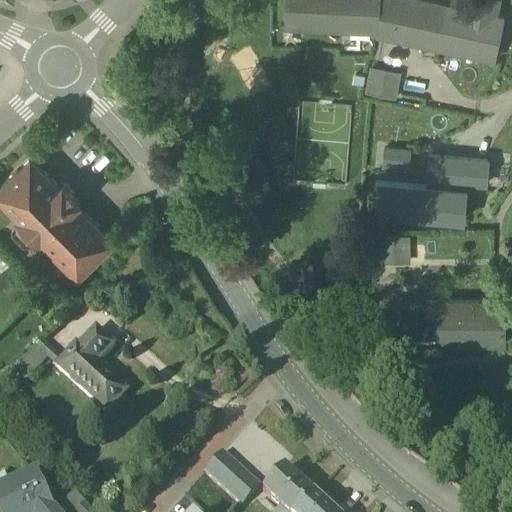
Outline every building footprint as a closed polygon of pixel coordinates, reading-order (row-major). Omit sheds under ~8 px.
[(378,33),(379,28),(379,0),(284,0),(284,28),(349,31),(348,32),(376,32),(378,33)] [(467,0),(465,10),(418,0),(379,0),(379,28),(391,31),(389,39),(400,41),(400,42),(430,48),(430,47),(494,60),(503,17),(495,16),(498,0),(467,0)] [(378,33),(376,32),(376,36),(389,39),(391,31),(379,28),(378,33)] [(366,94),(394,100),(398,76),(370,71),(366,94)] [(378,148),(379,163),(407,162),(406,148),(378,148)] [(488,162),(428,157),(426,188),(375,184),(373,214),(463,221),(466,183),(486,185),(488,162)] [(41,241),(75,275),(84,266),(86,269),(113,241),(76,204),(80,200),(63,182),(59,186),(31,159),(18,172),(17,171),(0,187),(0,199),(18,217),(16,219),(19,222),(36,239),(40,243),(41,241)] [(36,239),(19,222),(12,229),(12,236),(22,246),(28,246),(36,239)] [(381,235),(382,263),(408,262),(407,234),(381,235)] [(411,347),(440,347),(440,346),(504,346),(505,303),(380,302),(380,343),(411,343),(411,347)] [(56,369),(100,409),(120,387),(98,367),(103,362),(102,361),(115,348),(96,331),(79,350),(76,347),(56,369)] [(13,375),(24,386),(52,354),(41,344),(13,375)] [(128,394),(120,387),(100,409),(108,416),(128,394)] [(205,474),(242,507),(260,487),(223,454),(205,474)] [(263,492),(284,511),(298,511),(313,495),(285,469),(263,492)] [(52,511),(53,511),(36,475),(9,488),(10,491),(0,495),(0,511),(52,511)] [(0,495),(10,491),(9,488),(4,476),(0,477),(0,495)] [(64,504),(71,511),(78,511),(84,507),(73,495),(64,504)] [(331,511),(313,495),(298,511),(331,511)]
